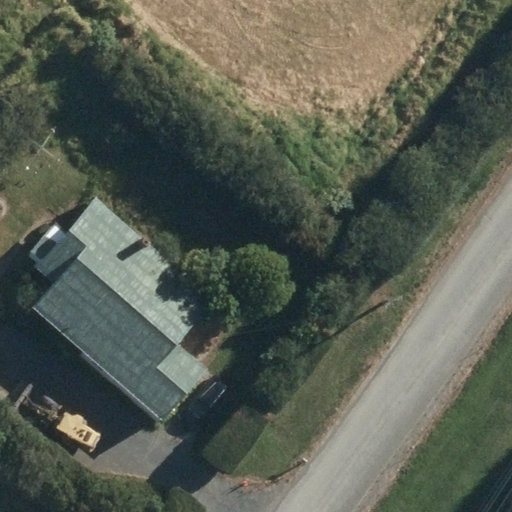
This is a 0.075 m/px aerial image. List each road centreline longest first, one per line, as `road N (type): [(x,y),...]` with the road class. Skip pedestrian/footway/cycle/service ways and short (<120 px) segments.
road 1 (unknown): [(189,511),(511,47)]
road 2 (residential): [(312,511),(511,230)]
road 3 (unknown): [(511,479),(414,367)]
